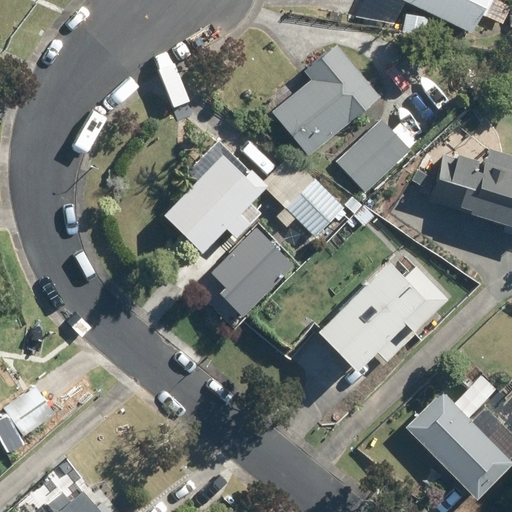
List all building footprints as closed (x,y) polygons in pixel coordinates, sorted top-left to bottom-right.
[(401,0),(468,33),(483,0),(401,0)] [(309,80),(269,112),(305,156),(378,96),(335,43),(301,70),(309,80)] [(379,118),(334,159),(362,191),(408,150),(379,118)] [(442,157),(429,200),(511,225),(511,156),(487,149),(481,170),(442,157)] [(219,155),(159,215),(198,254),(257,195),(219,155)] [(421,167),(410,184),(423,193),(434,175),(421,167)] [(312,177),(283,206),(314,237),(341,207),(312,177)] [(340,204),(351,214),(360,203),(349,194),(340,204)] [(351,215),(364,226),(374,214),(362,203),(351,215)] [(411,332),(445,300),(411,266),(400,277),(384,261),(313,331),(352,370),(402,324),(411,332)] [(30,387),(1,408),(21,435),(50,414),(30,387)] [(439,391),(403,426),(472,498),(509,463),(439,391)] [(103,511),(79,484),(46,511),(103,511)]
